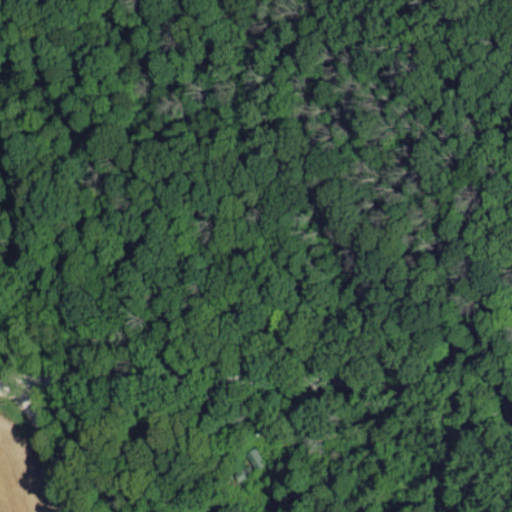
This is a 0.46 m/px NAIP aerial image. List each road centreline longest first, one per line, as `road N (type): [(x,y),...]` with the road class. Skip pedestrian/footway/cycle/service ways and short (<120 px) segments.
road 1 (residential): [(511,396),(21,381),(0,387)]
road 2 (residential): [(66,511),(21,381)]
